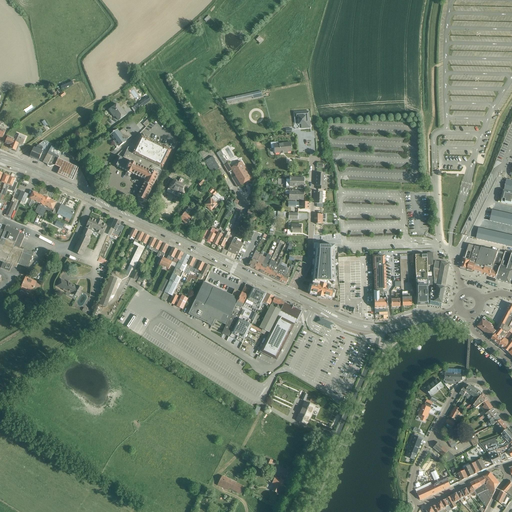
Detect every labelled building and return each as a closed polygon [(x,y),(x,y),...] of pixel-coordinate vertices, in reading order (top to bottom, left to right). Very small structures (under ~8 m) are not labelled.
[(262,97),(261,91),(226,99),(227,104),(253,98),(253,99),(262,97)] [(138,104),(141,108),(151,101),(147,96),(138,104)] [(118,121),(126,115),(123,110),(122,111),(117,104),(109,110),(114,117),(115,116),(118,121)] [(135,113),(140,109),(137,104),(131,108),(135,113)] [(301,129),(310,128),(309,111),(294,113),(294,117),(298,117),(298,125),(301,125),(301,128),(301,129)] [(125,141),(131,136),(128,131),(126,132),(123,129),(118,132),(117,130),(111,134),(115,140),(112,142),(116,147),(119,145),(120,146),(125,142),(125,141)] [(22,146),(26,137),(19,134),(15,142),(13,141),(14,139),(7,137),(5,143),(11,146),(9,148),(16,151),(17,149),(16,149),(17,146),(18,146),(19,144),(22,146)] [(144,201),(145,201),(158,175),(157,174),(161,168),(162,168),(171,151),(141,136),(134,150),(128,148),(123,158),(120,157),(116,165),(127,171),(126,172),(132,175),(132,173),(146,180),(137,197),(138,197),(138,199),(138,201),(139,202),(140,202),(142,202),(143,202),(144,201)] [(278,142),(270,143),(271,149),(274,149),(275,153),(291,151),(290,143),(278,144),(278,142)] [(43,148),(42,146),(39,145),(37,146),(36,149),(34,148),(33,149),(27,153),(29,156),(30,156),(30,157),(38,161),(42,151),(41,151),(43,148)] [(51,146),(43,162),(48,165),(50,166),(56,164),(56,163),(59,158),(59,157),(62,151),(51,146)] [(220,151),(216,153),(224,166),(228,173),(232,170),(235,176),(231,178),(237,187),(251,179),(250,177),(241,162),(231,168),(228,163),(227,164),(222,156),(223,155),(220,151)] [(212,173),(219,168),(212,157),(204,162),(212,173)] [(79,167),(59,158),(56,163),(56,164),(61,166),(58,173),(73,180),(79,167)] [(4,174),(1,182),(4,184),(4,185),(0,194),(0,199),(2,195),(10,177),(8,176),(7,175),(6,174),(4,174)] [(202,179),(204,181),(205,182),(207,179),(201,174),(199,177),(202,179)] [(316,174),(315,186),(318,186),(317,189),(324,190),(325,175),(316,174)] [(290,176),(286,176),(286,188),(289,188),(289,186),(303,187),(304,178),(290,177),(290,176)] [(10,177),(7,184),(8,185),(12,187),(10,191),(14,192),(18,183),(14,182),(15,179),(14,178),(13,177),(12,177),(10,177)] [(174,180),(168,191),(176,195),(177,192),(183,195),(187,187),(182,184),(184,180),(180,178),(178,182),(174,180)] [(511,180),(506,179),(503,191),(511,192),(511,180)] [(27,198),(28,195),(22,191),(18,200),(24,203),(27,198)] [(28,194),(28,195),(27,198),(29,199),(32,200),(29,206),(32,207),(35,201),(38,194),(32,191),(31,195),(28,194)] [(303,200),(303,191),(289,191),(289,200),(303,200)] [(511,192),(503,191),(501,202),(511,204),(511,192)] [(35,201),(40,204),(44,197),(38,194),(35,201)] [(205,203),(204,204),(211,210),(216,204),(218,201),(219,200),(214,195),(214,196),(213,196),(211,199),(210,199),(206,204),(205,203)] [(40,209),(38,213),(40,214),(39,216),(42,217),(42,215),(43,216),(46,209),(47,207),(50,200),(44,197),(40,204),(41,204),(40,206),(39,205),(37,208),(40,209)] [(50,200),(47,207),(53,210),(56,203),(50,200)] [(289,201),(288,201),(288,207),(295,207),(295,205),(301,206),(301,209),(308,210),(308,202),(301,202),(301,203),(296,202),(289,201)] [(5,217),(10,219),(16,204),(11,202),(5,217)] [(70,220),(74,211),(61,205),(57,214),(65,218),(70,220)] [(189,212),(193,207),(189,205),(188,207),(188,208),(180,219),(182,221),(182,222),(185,224),(186,223),(186,224),(190,219),(191,219),(194,216),(189,212)] [(322,219),(325,219),(325,214),(314,214),(314,224),(322,223),(322,219)] [(63,227),(65,223),(57,219),(57,220),(55,218),(53,221),(56,223),(63,227)] [(77,245),(74,252),(82,256),(89,239),(88,238),(91,232),(91,230),(101,234),(106,225),(102,223),(102,222),(98,220),(97,221),(90,218),(86,227),(85,229),(77,245)] [(120,223),(115,220),(108,234),(111,236),(111,234),(119,237),(124,227),(119,225),(120,223)] [(0,261),(3,262),(1,268),(9,272),(12,266),(16,268),(18,264),(27,268),(33,253),(24,249),(23,250),(19,248),(24,235),(19,233),(19,232),(6,226),(5,227),(1,226),(2,225),(0,223),(0,261)] [(301,233),(301,225),(289,225),(289,230),(287,230),(287,234),(291,234),(291,233),(301,233)] [(138,231),(132,228),(127,238),(133,241),(138,231)] [(212,228),(210,232),(206,230),(203,238),(207,240),(207,241),(209,242),(212,243),(215,236),(217,232),(218,231),(212,228)] [(215,236),(212,243),(217,246),(218,245),(221,238),(223,234),(224,232),(221,231),(220,234),(217,232),(215,236)] [(139,244),(144,234),(139,232),(134,242),(139,244)] [(223,234),(221,238),(218,245),(218,246),(220,247),(221,247),(223,248),(230,233),(228,232),(226,236),(223,234)] [(144,234),(139,244),(139,245),(130,265),(125,274),(128,276),(132,266),(135,267),(145,247),(149,237),(144,234)] [(152,250),(157,240),(151,238),(146,248),(152,250)] [(233,239),(231,243),(227,251),(232,253),(232,252),(238,255),(243,244),(233,239)] [(157,240),(152,250),(157,253),(162,243),(157,240)] [(163,256),(168,246),(163,243),(156,256),(159,257),(160,255),(163,256)] [(312,282),(309,294),(331,300),(334,287),(332,286),(333,286),(334,285),(334,284),(335,284),(334,283),(334,282),(333,281),(332,281),(334,281),(334,253),(333,253),(333,252),(334,252),(334,246),(316,245),(316,251),(317,251),(317,253),(316,253),(313,280),(314,280),(314,282),(312,282)] [(472,253),(474,246),(469,245),(467,251),(466,253),(464,259),(463,258),(460,268),(467,270),(471,256),(472,253)] [(471,256),(467,270),(470,271),(473,272),(475,265),(481,248),(474,246),(472,253),(471,256)] [(174,258),(178,251),(172,248),(167,257),(169,258),(170,256),(174,258)] [(475,265),(473,272),(482,275),(491,250),(481,248),(475,265)] [(498,251),(491,250),(482,275),(489,277),(493,264),(498,251)] [(172,262),(171,265),(175,268),(179,260),(180,261),(183,255),(183,253),(178,251),(174,258),(172,262)] [(493,264),(489,277),(496,279),(500,266),(504,253),(498,251),(493,264)] [(500,266),(496,279),(510,284),(511,278),(511,253),(505,251),(504,253),(500,266)] [(251,259),(248,266),(253,269),(258,259),(260,256),(254,253),(251,259)] [(267,254),(265,258),(259,272),(264,274),(268,265),(265,264),(266,263),(267,264),(271,255),(267,254)] [(169,281),(164,292),(172,296),(184,272),(187,265),(186,264),(190,258),(183,255),(180,261),(179,260),(175,268),(169,280),(170,281),(169,281)] [(416,280),(427,279),(427,277),(428,277),(428,276),(427,273),(426,255),(415,255),(415,263),(416,280)] [(258,259),(253,269),(259,272),(265,258),(260,256),(258,259)] [(383,256),(373,257),(373,270),(374,270),(375,293),(375,297),(375,299),(374,299),(374,309),(387,308),(386,298),(386,292),(382,292),(382,289),(385,289),(384,266),(382,266),(382,264),(384,264),(383,256)] [(171,265),(172,262),(163,257),(159,265),(163,267),(163,266),(169,269),(171,265)] [(190,271),(196,259),(190,257),(190,258),(186,264),(187,265),(184,272),(189,274),(190,271)] [(190,271),(193,273),(195,269),(199,261),(196,259),(190,271)] [(268,265),(264,274),(269,277),(273,270),(275,265),(276,262),(271,260),(268,265)] [(275,265),(273,270),(269,277),(275,279),(278,271),(281,265),(283,260),(280,260),(279,264),(278,264),(277,267),(275,265)] [(199,261),(195,269),(199,270),(197,274),(199,276),(205,264),(199,261)] [(429,305),(440,307),(441,303),(444,287),(445,280),(449,264),(443,263),(434,261),(433,268),(433,278),(434,285),(436,285),(436,286),(434,286),(434,288),(430,288),(429,296),(430,296),(429,301),(429,305)] [(205,264),(199,276),(198,278),(201,279),(203,276),(205,277),(210,266),(205,264)] [(284,273),(286,267),(281,265),(278,271),(275,279),(280,282),(284,273)] [(284,273),(280,282),(285,284),(289,278),(286,276),(288,268),(286,267),(284,273)] [(136,280),(139,274),(134,272),(131,278),(136,280)] [(25,277),(20,289),(31,293),(33,288),(38,290),(41,284),(28,278),(30,275),(27,274),(26,277),(25,277)] [(291,275),(285,286),(291,288),(296,278),(291,275)] [(108,300),(116,279),(109,276),(102,297),(99,305),(106,307),(109,300),(108,300)] [(77,297),(82,288),(77,286),(77,287),(68,282),(67,283),(60,279),(57,286),(64,289),(63,290),(73,295),(73,294),(77,297)] [(164,292),(169,281),(164,279),(159,290),(164,292)] [(427,279),(416,280),(416,305),(428,305),(428,285),(427,279)] [(204,282),(188,314),(211,326),(214,320),(226,325),(237,301),(241,293),(234,290),(232,295),(210,285),(204,282)] [(241,293),(237,301),(232,311),(226,325),(222,334),(226,335),(228,337),(238,316),(242,309),(241,308),(250,289),(244,286),(241,293)] [(252,287),(245,303),(259,310),(260,307),(267,294),(260,291),(259,291),(259,290),(253,287),(252,287)] [(402,297),(402,306),(411,305),(411,294),(407,294),(407,292),(402,292),(402,297)] [(173,294),(172,296),(169,302),(174,305),(178,296),(173,294)] [(267,294),(260,307),(262,308),(263,305),(263,304),(266,305),(267,303),(270,305),(273,297),(267,294)] [(42,297),(37,302),(45,309),(50,305),(42,297)] [(180,298),(176,306),(183,310),(187,301),(180,298)] [(284,302),(280,300),(274,298),(272,302),(277,304),(276,308),(271,305),(259,328),(269,333),(269,332),(275,321),(280,310),(284,302)] [(391,307),(399,307),(399,299),(395,299),(395,298),(391,298),(391,307)] [(269,332),(260,352),(265,355),(271,358),(276,360),(280,353),(283,348),(284,345),(285,344),(286,341),(289,336),(290,332),(291,333),(293,327),(295,324),(295,323),(297,320),(301,311),(299,310),(298,309),(295,308),(290,305),(287,304),(284,302),(280,310),(269,332)] [(509,306),(500,324),(509,328),(510,326),(511,321),(511,304),(510,304),(509,306)] [(231,333),(229,337),(242,343),(244,339),(251,325),(238,318),(231,333)] [(320,318),(317,323),(330,329),(332,324),(326,321),(320,318)] [(491,336),(495,332),(492,329),(493,327),(491,326),(492,325),(485,320),(484,322),(483,321),(479,326),(480,327),(480,328),(490,335),(491,336)] [(491,339),(499,345),(504,338),(507,335),(509,332),(511,329),(511,328),(511,327),(510,326),(509,328),(500,324),(498,328),(499,329),(495,334),(493,337),(491,339)] [(504,338),(499,345),(505,349),(511,339),(511,330),(511,329),(509,332),(507,335),(504,338)] [(444,373),(444,381),(447,384),(456,384),(456,381),(459,382),(460,382),(461,370),(445,369),(445,373),(444,373)] [(430,396),(443,386),(437,379),(424,388),(430,396)] [(473,388),(469,385),(467,388),(464,386),(460,394),(462,395),(464,396),(467,397),(469,394),(473,388)] [(469,394),(467,397),(467,398),(469,399),(471,401),(474,397),(475,395),(478,391),(473,387),(473,388),(469,394)] [(474,406),(479,398),(483,394),(478,391),(475,395),(474,397),(471,401),(470,403),(473,406),(474,406)] [(483,394),(479,398),(474,406),(471,408),(473,411),(480,406),(481,405),(487,400),(483,394)] [(421,408),(418,416),(421,418),(420,420),(424,421),(426,417),(430,408),(429,408),(430,406),(432,403),(427,400),(425,403),(426,403),(424,406),(423,409),(421,408)] [(487,400),(481,405),(484,410),(483,410),(486,414),(493,409),(487,400)] [(305,425),(313,407),(304,403),(296,421),(305,425)] [(448,419),(446,423),(447,424),(453,427),(455,423),(454,422),(455,420),(456,420),(458,417),(459,418),(461,414),(460,413),(461,410),(455,407),(449,416),(452,418),(451,421),(448,419)] [(493,409),(486,414),(482,417),(483,418),(486,417),(487,418),(488,417),(490,420),(494,418),(498,416),(498,415),(493,409)] [(490,421),(488,422),(489,424),(491,423),(493,425),(495,424),(501,420),(498,416),(494,418),(490,421)] [(501,420),(495,424),(503,433),(508,428),(501,420)] [(508,428),(503,433),(501,434),(481,442),(480,443),(488,453),(506,447),(511,442),(511,432),(510,430),(508,428)] [(415,455),(422,439),(413,435),(410,444),(411,444),(408,452),(409,453),(407,457),(413,459),(414,455),(415,455)] [(469,438),(474,446),(480,443),(478,439),(477,439),(475,435),(469,438)] [(451,448),(457,445),(453,438),(447,441),(451,448)] [(443,457),(447,451),(437,442),(433,448),(443,457)] [(511,442),(506,447),(496,450),(499,456),(509,452),(511,450),(511,442)] [(496,450),(488,453),(494,465),(501,461),(499,456),(496,450)] [(443,463),(455,458),(448,451),(441,459),(443,463)] [(511,457),(509,452),(499,456),(501,461),(511,457)] [(273,461),(267,459),(264,466),(270,468),(273,461)] [(475,462),(480,472),(486,469),(481,459),(475,462)] [(475,462),(470,465),(474,475),(480,472),(475,462)] [(474,475),(470,465),(469,463),(463,466),(465,470),(469,477),(474,475)] [(465,470),(458,473),(458,472),(454,474),(455,477),(459,476),(461,481),(468,478),(469,477),(465,470)] [(430,473),(434,481),(439,478),(435,471),(430,473)] [(487,490),(484,487),(495,478),(490,473),(484,477),(486,480),(484,481),(486,483),(482,485),(478,480),(470,483),(472,486),(476,492),(475,492),(477,495),(487,490)] [(284,481),(276,477),(272,475),(269,482),(273,483),(272,484),(275,485),(273,491),(278,493),(280,488),(281,488),(284,481)] [(243,487),(233,482),(222,476),(218,483),(240,494),(243,487)] [(484,477),(478,480),(482,485),(486,483),(484,481),(486,480),(484,477)] [(499,484),(495,478),(484,487),(487,490),(488,490),(491,486),(495,489),(499,484)] [(446,479),(433,484),(437,492),(450,486),(446,479)] [(415,489),(416,492),(433,484),(432,481),(429,483),(415,489)] [(511,496),(511,484),(510,481),(502,490),(508,493),(511,496)] [(437,492),(433,484),(416,492),(420,500),(437,492)] [(477,495),(475,492),(472,486),(467,488),(470,495),(472,494),(474,497),(477,495)] [(465,498),(466,500),(469,499),(469,498),(471,497),(470,495),(467,488),(462,491),(465,498)] [(488,504),(493,495),(488,490),(487,490),(477,495),(481,501),(486,508),(488,504)] [(462,491),(457,493),(460,500),(461,502),(466,500),(465,498),(462,491)] [(501,491),(497,500),(501,504),(502,504),(503,502),(504,503),(508,495),(506,494),(501,491)] [(460,500),(457,493),(452,496),(455,503),(460,500)] [(457,507),(455,503),(452,496),(447,499),(450,505),(451,508),(452,509),(457,507)] [(447,499),(442,502),(445,508),(447,511),(452,509),(451,508),(450,505),(447,499)] [(447,511),(445,508),(442,502),(437,505),(441,511),(446,511),(447,511)]
